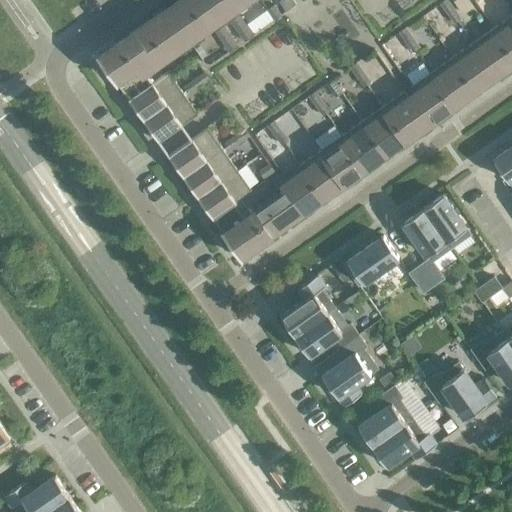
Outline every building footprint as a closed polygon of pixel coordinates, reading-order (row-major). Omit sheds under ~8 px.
[(222,16),(210,0),(179,0),(167,9),(189,40),(222,16)] [(210,0),(222,16),(245,0),(210,0)] [(454,8),(448,0),(444,0),(440,3),(447,13),(454,8)] [(268,10),(275,20),(281,15),(274,5),(268,10)] [(454,8),(447,13),(454,23),(461,18),(454,8)] [(189,40),(167,9),(134,32),(156,63),(189,40)] [(239,15),(231,21),(236,28),(244,22),(239,15)] [(511,15),(494,28),(511,54),(511,15)] [(248,28),(244,22),(236,28),(240,34),(248,28)] [(229,33),(224,26),(216,32),(220,39),(229,33)] [(413,37),(406,27),(399,32),(406,42),(413,37)] [(253,35),(248,28),(240,34),(245,41),(253,35)] [(511,64),(511,54),(494,28),(473,43),(496,76),(511,64)] [(156,63),(134,32),(100,56),(100,55),(99,56),(115,79),(138,63),(144,71),(145,71),(156,63)] [(229,33),(220,39),(225,45),(233,39),(229,33)] [(420,47),(413,37),(406,42),(413,51),(420,47)] [(225,45),(230,52),(238,46),(233,39),(225,45)] [(496,76),(473,43),(453,57),(476,90),(496,76)] [(476,90),(453,57),(432,72),(455,105),(476,90)] [(364,72),(357,62),(350,67),(357,76),(364,72)] [(138,63),(115,79),(129,99),(153,83),(153,82),(145,71),(144,71),(138,63)] [(168,71),(153,82),(153,83),(129,99),(144,120),(183,92),(168,71)] [(205,72),(195,79),(200,86),(209,79),(205,72)] [(371,82),(364,72),(357,76),(364,86),(371,82)] [(455,105),(432,72),(410,87),(415,93),(409,98),(404,91),(383,106),(406,139),(455,105)] [(185,86),(190,92),(200,86),(195,79),(185,86)] [(322,101),(316,91),(309,96),(316,106),(322,101)] [(198,114),(183,92),(144,120),(164,149),(184,177),(223,149),(208,128),(192,139),(188,132),(183,125),(198,114)] [(322,101),(316,106),(323,115),(329,111),(322,101)] [(406,139),(383,106),(362,121),(385,154),(406,139)] [(281,130),(274,120),(268,125),(275,135),(281,130)] [(385,154),(362,121),(342,135),(365,168),(385,154)] [(239,142),(249,135),(245,129),(235,136),(239,142)] [(281,130),(275,135),(282,144),(288,140),(281,130)] [(365,168),(342,135),(321,150),(344,183),(365,168)] [(239,142),(235,136),(225,142),(230,149),(239,142)] [(511,146),(494,159),(509,180),(511,178),(511,146)] [(238,169),(223,149),(184,177),(198,197),(238,169)] [(344,183),(321,150),(300,165),(304,171),(305,171),(324,197),(344,183)] [(259,171),(264,178),(274,170),(269,164),(259,171)] [(253,191),(238,169),(198,197),(213,218),(234,203),(235,203),(253,191)] [(305,171),(304,171),(284,186),(286,189),(287,189),(303,212),(324,197),(305,171)] [(287,189),(286,189),(254,211),(271,235),(303,212),(287,189)] [(443,194),(424,207),(452,247),(471,234),(443,194)] [(234,203),(213,218),(240,257),(242,256),(241,255),(261,242),(244,218),(245,218),(235,203),(234,203)] [(452,247),(424,207),(404,221),(430,258),(432,261),(452,247)] [(271,235),(254,211),(245,218),(244,218),(261,242),(271,235)] [(384,235),(383,236),(344,263),(359,285),(399,257),(384,235)] [(432,261),(430,258),(420,265),(434,284),(444,277),(432,261)] [(434,284),(420,265),(410,272),(423,292),(434,284)] [(325,286),(317,275),(298,289),(305,299),(282,315),(295,335),(328,312),(329,312),(336,307),(322,288),(325,286)] [(494,276),(475,290),(482,300),(501,286),(494,276)] [(511,279),(511,280),(503,286),(510,296),(511,294),(511,279)] [(342,331),(329,312),(328,312),(295,335),(309,354),(332,338),(339,348),(359,334),(352,324),(342,331)] [(511,324),(503,330),(511,342),(511,324)] [(511,383),(511,342),(503,330),(484,344),(482,341),(472,348),(485,368),(496,361),(511,384),(511,383)] [(366,345),(359,334),(339,348),(346,358),(323,374),(345,406),(362,394),(355,384),(378,368),(363,347),(366,345)] [(434,369),(427,358),(419,364),(426,375),(434,369)] [(459,362),(438,377),(436,374),(425,381),(439,401),(449,393),(465,417),(497,395),(485,378),(475,385),(459,362)] [(391,371),(380,378),(388,390),(395,385),(399,382),(391,371)] [(402,396),(395,385),(388,390),(375,399),(382,409),(359,425),(373,445),(406,422),(405,421),(392,402),(402,396)] [(426,435),(412,416),(405,421),(406,422),(373,445),(387,464),(410,448),(417,458),(437,444),(429,433),(426,435)] [(0,421),(0,443),(1,443),(2,445),(5,446),(9,442),(10,440),(8,438),(9,438),(11,437),(10,437),(11,436),(0,421)] [(32,491),(25,481),(6,495),(14,506),(17,504),(22,511),(44,511),(69,494),(56,475),(32,491)] [(81,511),(69,494),(44,511),(81,511)]
